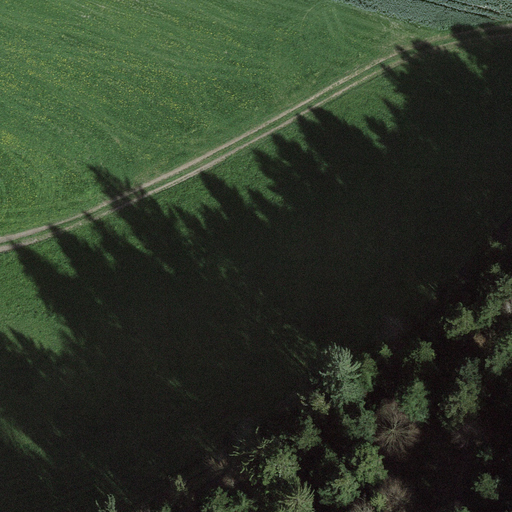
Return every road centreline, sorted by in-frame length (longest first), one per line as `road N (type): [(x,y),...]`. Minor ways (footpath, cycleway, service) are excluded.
road 1 (track): [(0,244),(102,211),(257,137),(382,65),(430,45),(511,28)]
road 2 (track): [(172,511),(253,460),(403,338),(511,226)]
